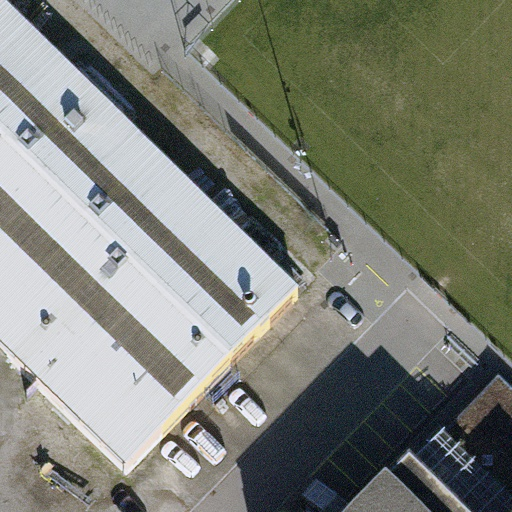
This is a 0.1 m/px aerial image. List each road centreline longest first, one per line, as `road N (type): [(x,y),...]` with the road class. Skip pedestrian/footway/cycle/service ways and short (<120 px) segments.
road 1 (residential): [(419,317),(228,511)]
road 2 (track): [(511,378),(434,303),(419,317)]
